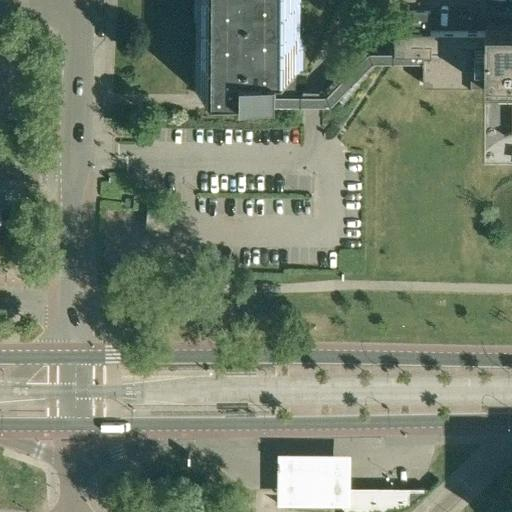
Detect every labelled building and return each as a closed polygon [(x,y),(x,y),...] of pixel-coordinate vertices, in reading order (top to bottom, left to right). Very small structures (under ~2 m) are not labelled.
[(296,93),(296,71),(301,71),(301,0),(193,0),(194,93),(245,93),(245,110),(246,110),(246,108),(295,108),(295,110),(296,110),(296,103),(296,93)] [(511,23),(486,23),(486,31),(395,30),(395,51),(367,50),(361,58),(325,93),(296,93),(296,103),(330,103),(360,73),(374,60),(392,60),(423,60),(423,61),(428,61),(428,82),(474,81),(511,81),(511,131),(511,132),(504,135),(505,137),(511,134),(511,23)] [(172,209),(147,207),(145,227),(170,229),(172,209)] [(352,454),(278,453),(277,491),(277,502),(330,502),(351,503),(352,454)] [(382,489),(350,488),(344,488),(344,501),(344,511),(358,511),(360,511),(388,511),(390,511),(396,510),(401,509),(407,506),(412,503),(416,500),(419,497),(423,494),(429,489),(399,489),(382,489)]
